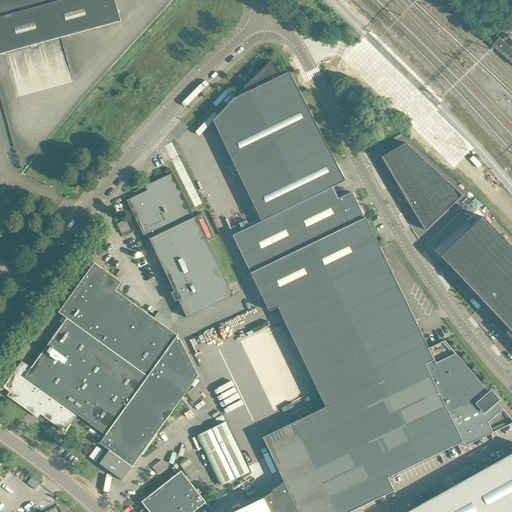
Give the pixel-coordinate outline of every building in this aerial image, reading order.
[(0,0),(0,54),(120,21),(113,0),(0,0)] [(493,45),(493,46),(511,63),(511,48),(500,38),(493,45)] [(246,87),(249,92),(237,98),(215,121),(263,222),(334,188),(347,181),(291,72),(279,78),(272,63),(246,87)] [(406,143),(382,157),(398,183),(397,184),(410,205),(410,204),(426,231),(463,196),(406,143)] [(172,175),(173,175),(173,174),(172,175),(171,174),(171,175),(165,178),(165,177),(164,177),(165,178),(159,181),(158,180),(158,181),(152,184),(152,183),(151,183),(152,184),(146,187),(145,186),(147,191),(141,194),(140,194),(141,195),(135,197),(134,197),(134,198),(128,201),(128,200),(127,200),(128,201),(127,202),(128,202),(132,210),(131,210),(131,211),(132,210),(136,219),(135,219),(150,250),(153,248),(174,291),(170,293),(175,302),(178,300),(186,318),(232,296),(195,217),(193,218),(189,210),(190,209),(189,209),(185,201),(185,200),(184,201),(181,192),(180,192),(176,184),(177,183),(176,183),(172,175)] [(447,346),(432,353),(367,218),(365,219),(353,193),(339,199),(334,188),(263,222),(233,236),(271,313),(280,309),(327,407),(264,437),(299,511),(351,511),(395,491),(389,478),(463,442),(464,442),(510,420),(496,402),(495,403),(489,396),(490,395),(447,346)] [(252,222),(257,221),(249,202),(244,204),(252,222)] [(511,245),(485,217),(443,257),(511,330),(508,333),(511,336),(511,245)] [(158,311),(153,318),(115,290),(121,282),(114,277),(113,279),(110,277),(111,275),(94,263),(58,312),(66,318),(30,368),(21,362),(22,363),(4,387),(3,387),(12,394),(10,398),(11,397),(30,411),(29,411),(30,412),(30,411),(38,417),(40,414),(64,432),(76,415),(105,435),(99,443),(108,450),(99,464),(122,480),(198,375),(177,335),(169,330),(172,326),(169,320),(158,311)] [(273,409),(314,391),(292,341),(273,350),(282,369),(275,372),(279,383),(271,387),(275,394),(268,398),(273,409)] [(193,402),(201,396),(194,387),(186,393),(193,402)] [(220,485),(248,471),(225,422),(196,436),(220,485)] [(103,451),(96,447),(89,457),(95,461),(103,451)] [(511,511),(511,454),(435,497),(408,511),(511,511)] [(192,511),(205,502),(180,471),(141,502),(148,511),(192,511)] [(270,511),(263,497),(232,511),(270,511)]
